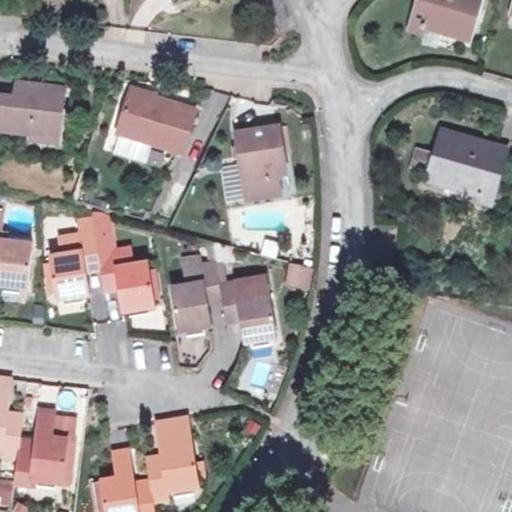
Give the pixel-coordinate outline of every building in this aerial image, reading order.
[(427,0),(414,33),(430,39),(434,29),(476,42),(492,0),(427,0)] [(20,112),(0,109),(0,140),(60,148),(67,103),(22,96),(20,112)] [(200,126),(137,106),(124,146),(187,167),(200,126)] [(482,209),(494,166),(478,163),(482,146),(439,136),(433,158),(428,177),(426,183),(469,194),(466,205),(482,209)] [(282,143),(240,149),(249,215),(283,211),(280,191),(277,174),(286,173),(286,171),(282,147),(282,143)] [(288,146),(282,147),(286,171),(292,170),(288,146)] [(497,150),(482,146),(478,163),(494,166),(497,150)] [(415,174),(428,177),(433,158),(421,154),(415,174)] [(225,197),(241,198),(241,171),(226,170),(225,197)] [(289,190),(286,173),(277,174),(280,191),(289,190)] [(9,215),(0,213),(0,264),(1,264),(0,271),(0,295),(30,299),(36,256),(10,252),(11,244),(4,243),(9,215)] [(80,232),(82,249),(98,247),(95,230),(80,232)] [(88,277),(102,275),(101,267),(98,247),(82,249),(62,253),(64,267),(53,269),(60,312),(92,307),(89,286),(88,277)] [(207,259),(210,280),(218,278),(215,259),(207,259)] [(284,285),(309,291),(314,266),(290,261),(284,285)] [(130,264),(115,265),(118,282),(132,280),(130,264)] [(115,265),(101,267),(102,275),(103,284),(105,297),(119,295),(120,303),(123,325),(156,319),(150,278),(132,280),(118,282),(115,265)] [(207,311),(222,308),(221,301),(220,294),(219,283),(218,278),(210,280),(203,281),(201,274),(183,276),(187,301),(173,303),(180,346),(212,341),(209,319),(207,311)] [(89,286),(103,284),(102,275),(88,277),(89,286)] [(225,282),(219,283),(220,294),(227,293),(225,282)] [(105,297),(107,305),(120,303),(119,295),(105,297)] [(237,298),(221,301),(222,308),(224,316),(226,330),(241,328),(242,335),(245,358),(276,353),(270,310),(240,315),(237,298)] [(207,311),(209,319),(224,316),(222,308),(207,311)] [(226,330),(227,338),(242,335),(241,328),(226,330)] [(266,386),(271,364),(257,361),(252,383),(266,386)] [(4,466),(19,468),(22,451),(24,431),(9,430),(9,423),(14,391),(0,389),(0,458),(5,459),(4,466)] [(35,452),(22,451),(19,468),(16,495),(31,497),(33,491),(63,493),(63,491),(68,457),(69,450),(55,449),(58,424),(39,421),(35,452)] [(9,430),(24,431),(25,425),(9,423),(9,430)] [(195,477),(189,431),(155,437),(159,467),(160,474),(147,475),(150,491),(151,498),(152,511),(156,511),(167,510),(166,504),(198,500),(197,495),(195,477)] [(76,457),(68,457),(63,491),(71,493),(76,457)] [(152,511),(151,498),(135,500),(134,494),(130,464),(113,466),(117,490),(101,493),(104,511),(152,511)] [(146,469),(147,475),(160,474),(159,467),(146,469)] [(202,476),(195,477),(197,495),(204,494),(202,476)] [(0,478),(0,504),(11,506),(15,481),(0,478)] [(150,491),(134,494),(135,500),(151,498),(150,491)]
